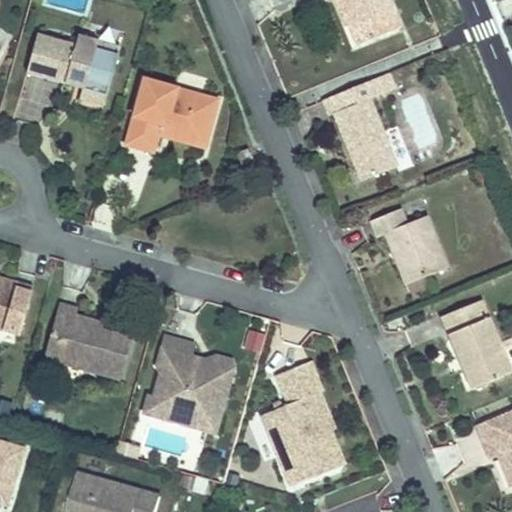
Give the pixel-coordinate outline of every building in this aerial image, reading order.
[(351,0),(341,0),(349,19),(357,15),(351,0)] [(351,0),(357,15),(349,19),(358,39),(399,21),(390,0),(351,0)] [(80,81),(79,88),(109,96),(119,59),(97,52),(101,37),(86,34),(82,44),(46,35),(37,68),(80,81)] [(123,44),(101,37),(97,52),(119,59),(123,44)] [(391,73),(382,76),(388,92),(397,88),(391,73)] [(351,107),(335,114),(363,180),(397,165),(370,99),(388,92),(382,76),(345,92),(351,107)] [(160,143),(163,133),(167,121),(209,133),(218,99),(147,79),(131,135),(160,143)] [(109,96),(79,88),(77,96),(107,104),(109,96)] [(345,92),(326,99),(333,115),(335,114),(351,107),(345,92)] [(167,121),(163,133),(205,144),(209,133),(167,121)] [(250,150),(237,155),(242,168),(255,163),(250,150)] [(404,208),(374,220),(380,234),(387,232),(408,286),(452,268),(431,215),(411,222),(404,208)] [(0,324),(24,331),(36,286),(17,281),(14,288),(0,283),(0,324)] [(65,303),(48,361),(123,381),(135,334),(85,320),(87,309),(65,303)] [(511,374),(482,304),(445,318),(475,391),(511,376),(511,374)] [(260,356),(265,335),(246,330),(241,352),(260,356)] [(174,367),(166,401),(171,403),(166,424),(202,433),(207,415),(215,418),(219,404),(231,407),(240,369),(195,358),(199,345),(174,339),(168,365),(174,367)] [(292,410),(264,422),(291,487),(341,468),(313,398),(324,393),(313,365),(279,378),(292,410)] [(171,403),(166,401),(155,398),(150,420),(166,424),(171,403)] [(223,437),(231,407),(219,404),(215,418),(207,415),(202,433),(223,437)] [(511,491),(511,490),(511,418),(479,432),(492,461),(497,458),(511,491)] [(0,436),(0,499),(13,503),(28,444),(0,436)] [(83,476),(71,511),(158,511),(163,499),(83,476)]
